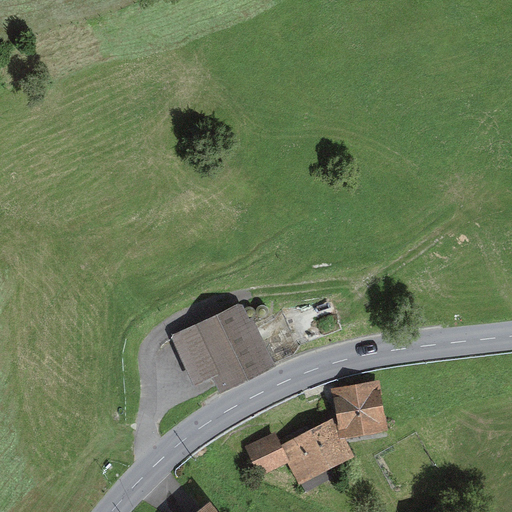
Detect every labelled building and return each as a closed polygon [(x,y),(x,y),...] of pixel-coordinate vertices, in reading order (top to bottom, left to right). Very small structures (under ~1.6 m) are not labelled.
[(239,293),(166,327),(189,376),(209,366),(217,382),(269,358),(239,293)] [(332,418),(339,431),(382,423),(375,384),(327,392),(332,418)] [(309,430),(326,461),(348,448),(339,431),(332,418),(309,430)] [(270,430),(244,442),(257,470),(283,458),(270,430)] [(302,474),(326,461),(309,430),(285,444),(302,474)] [(214,511),(201,495),(178,511),(214,511)] [(446,511),(433,498),(419,511),(446,511)]
